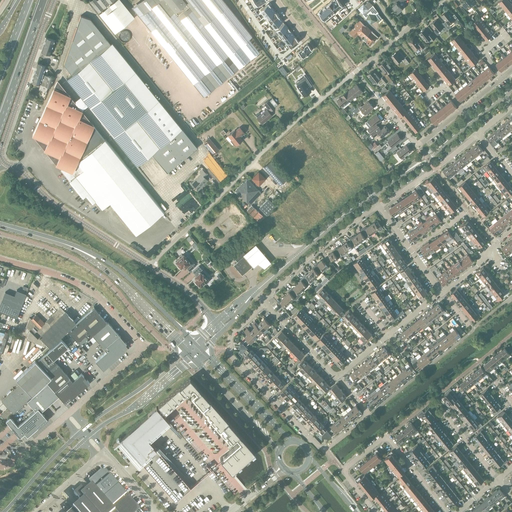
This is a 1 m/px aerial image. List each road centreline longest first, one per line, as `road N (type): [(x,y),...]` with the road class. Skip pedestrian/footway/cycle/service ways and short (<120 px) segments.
road 1 (residential): [(340,376),(368,414),(325,447),(232,360),(230,335),(264,301)]
road 2 (unclassified): [(0,258),(84,287),(140,343),(67,414)]
road 3 (unclassified): [(149,266),(307,111)]
road 4 (tertiary): [(149,266),(3,162)]
road 5 (tertiary): [(0,152),(54,0)]
road 6 (tertiary): [(256,292),(371,195)]
road 7 (residential): [(264,301),(379,206)]
road 8 (residential): [(213,459),(171,412),(182,402),(222,447),(218,455)]
road 9 (secondary): [(194,345),(122,273),(90,256)]
road 10 (secondary): [(90,256),(185,352)]
road 11 (secondary): [(295,442),(201,352)]
road 12 (secondary): [(88,436),(192,359)]
road 13 (primary): [(0,122),(43,0)]
road 14 (secondary): [(185,352),(82,430)]
road 15 (secondary): [(192,359),(278,454)]
